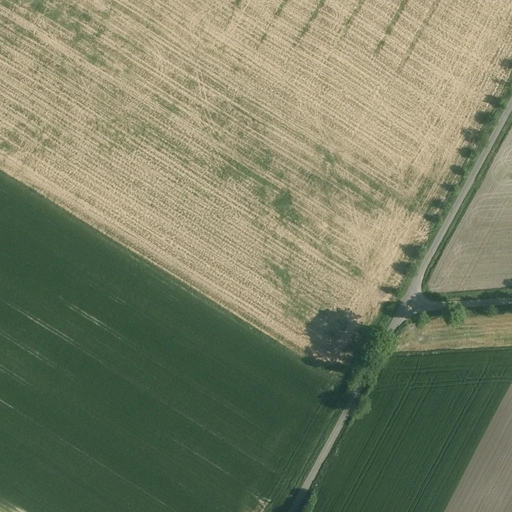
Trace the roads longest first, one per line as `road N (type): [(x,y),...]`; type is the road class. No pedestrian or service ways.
road 1 (unclassified): [(288,511),(403,305)]
road 2 (unclassified): [(403,305),(511,100)]
